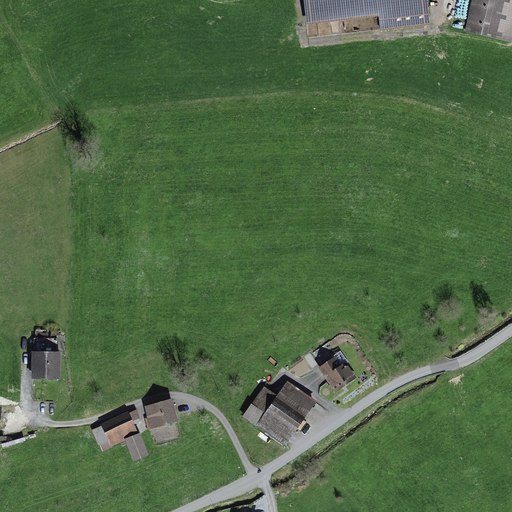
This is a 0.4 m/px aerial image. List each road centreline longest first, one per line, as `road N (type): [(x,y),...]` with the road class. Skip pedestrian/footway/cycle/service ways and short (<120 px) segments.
road 1 (tertiary): [(511,325),(373,398),(269,469),(178,511)]
road 2 (track): [(250,477),(226,427),(187,398),(121,407),(84,426),(48,427),(27,414),(24,393)]
